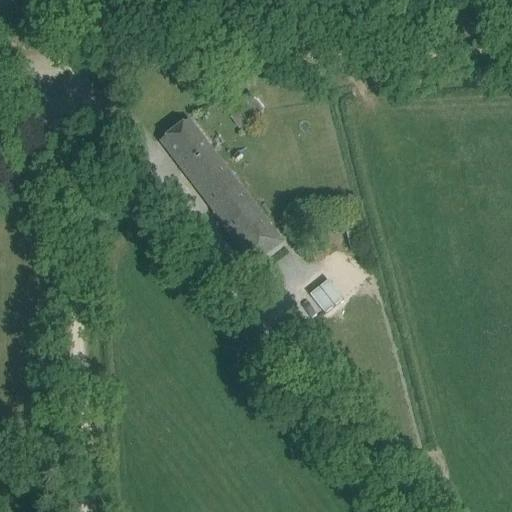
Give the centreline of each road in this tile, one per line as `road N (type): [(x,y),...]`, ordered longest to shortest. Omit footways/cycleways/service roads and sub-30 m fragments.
road 1 (track): [(403,511),(73,65)]
road 2 (track): [(91,511),(66,165),(73,65)]
road 3 (track): [(511,45),(73,65)]
